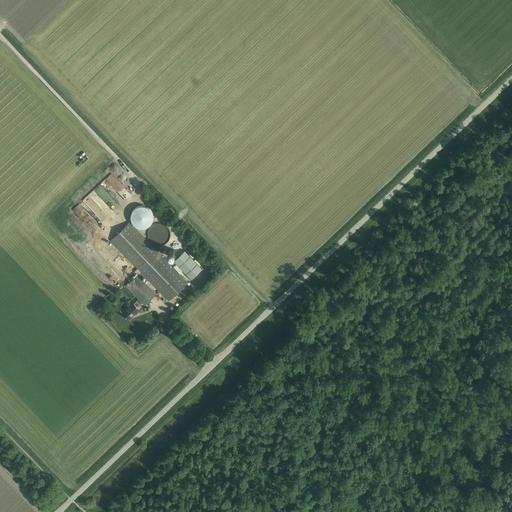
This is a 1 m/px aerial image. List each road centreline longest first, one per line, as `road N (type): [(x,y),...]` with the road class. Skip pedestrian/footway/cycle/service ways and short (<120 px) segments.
road 1 (tertiary): [(58,511),(511,77)]
road 2 (unknown): [(213,363),(167,315),(206,268),(140,198),(109,236)]
